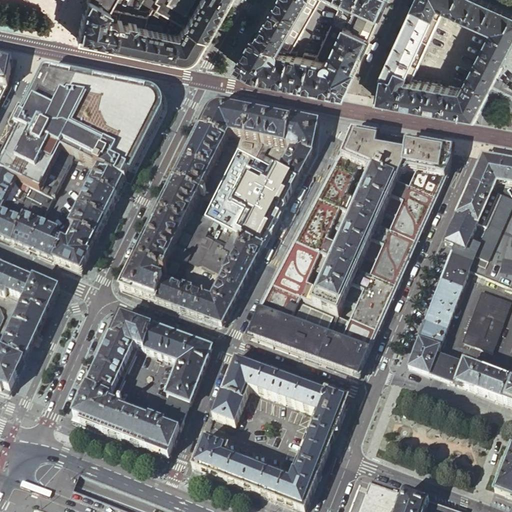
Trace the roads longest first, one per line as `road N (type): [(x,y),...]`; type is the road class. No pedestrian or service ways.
road 1 (residential): [(374,395),(475,145)]
road 2 (residential): [(229,344),(341,120)]
road 3 (tertiary): [(202,92),(100,298)]
road 4 (residential): [(167,497),(229,344)]
road 5 (tertiary): [(100,298),(33,444)]
road 6 (primary): [(0,454),(148,511)]
road 7 (residential): [(229,344),(374,395)]
road 8 (primary): [(167,497),(33,444)]
road 9 (residential): [(341,120),(202,92)]
road 10 (residential): [(100,298),(229,344)]
road 11 (residential): [(475,145),(341,120)]
road 12 (residential): [(474,505),(349,459)]
